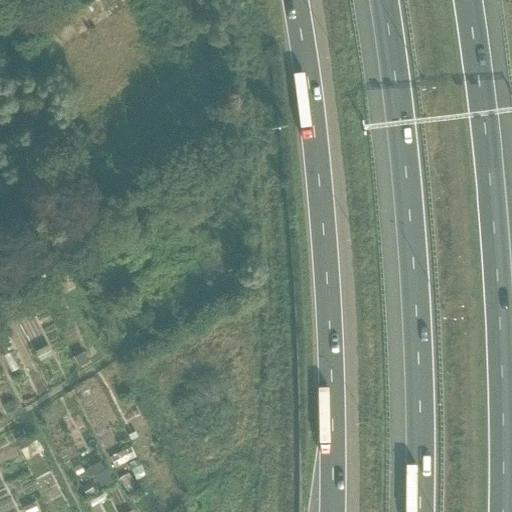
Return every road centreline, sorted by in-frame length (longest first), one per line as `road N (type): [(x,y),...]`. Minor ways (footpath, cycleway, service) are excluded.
road 1 (motorway): [(383,0),(403,121),(418,511)]
road 2 (trunk): [(294,0),(324,276),(330,511)]
road 3 (motorway): [(501,511),(495,259),(467,0)]
